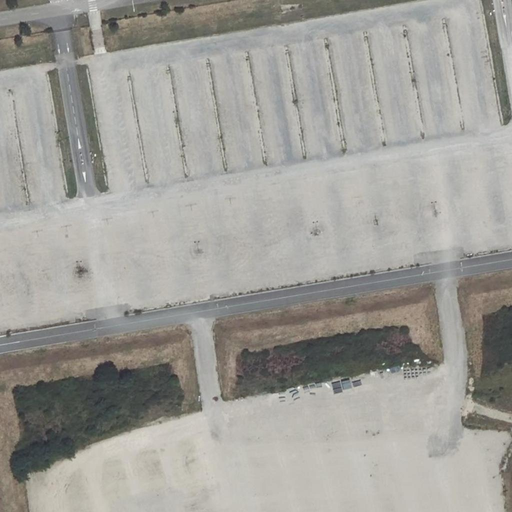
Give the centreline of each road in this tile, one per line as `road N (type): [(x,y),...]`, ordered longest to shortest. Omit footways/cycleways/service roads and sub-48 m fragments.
road 1 (track): [(511,417),(426,403),(187,418),(166,435),(163,455),(173,511)]
road 2 (track): [(511,376),(213,415)]
road 3 (unknown): [(218,440),(275,453),(299,511)]
